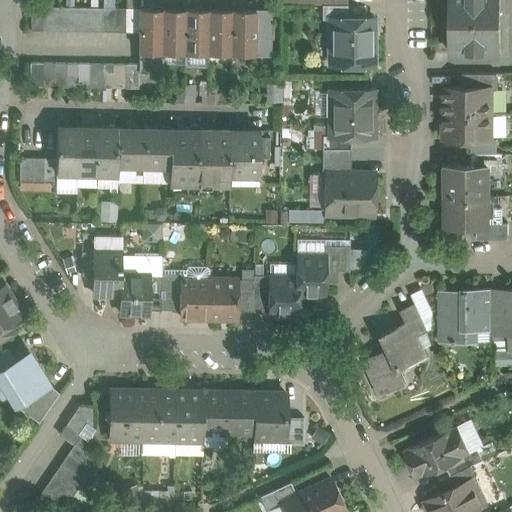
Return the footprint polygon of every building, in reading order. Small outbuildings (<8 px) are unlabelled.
[(499,0),(451,0),(451,52),(499,52),(499,0)] [(334,4),(322,4),(322,18),(330,18),(330,16),(347,16),(347,4),(334,4)] [(43,6),(31,5),(30,29),(43,30),(43,6)] [(55,6),(43,6),(43,30),(55,30),(55,6)] [(67,6),(55,6),(55,30),(67,30),(67,6)] [(79,6),(67,6),(67,30),(78,30),(79,6)] [(91,7),(79,6),(78,30),(90,30),(91,7)] [(103,7),(91,7),(90,30),(102,31),(103,7)] [(115,7),(103,7),(102,31),(114,31),(115,7)] [(126,7),(115,7),(114,31),(126,31),(126,7)] [(139,7),(126,7),(126,31),(139,31),(139,7)] [(162,8),(141,7),(140,7),(139,7),(139,31),(138,51),(162,52),(163,7),(162,7),(162,8)] [(185,8),(163,8),(163,7),(162,52),(185,52),(186,8),(185,8)] [(208,8),(186,8),(186,7),(186,8),(185,52),(208,52),(209,8),(208,8)] [(231,9),(209,8),(208,52),(231,53),(232,8),(231,8),(231,9)] [(255,9),(254,9),(232,9),(232,8),(231,53),(269,53),(269,9),(255,9)] [(373,15),(347,16),(330,16),(330,18),(330,36),(331,36),(332,64),(372,63),(372,45),(374,45),(373,15)] [(162,52),(138,51),(138,63),(138,70),(153,70),(153,67),(161,67),(162,52)] [(185,52),(162,52),(161,67),(185,68),(185,52)] [(42,62),(30,62),(30,85),(42,86),(42,62)] [(54,62),(42,62),(42,86),(53,86),(54,62)] [(66,62),(54,62),(53,86),(65,86),(66,86),(66,62)] [(78,62),(66,62),(66,86),(77,86),(78,86),(78,62)] [(90,62),(78,62),(78,86),(90,86),(90,62)] [(102,63),(90,62),(90,86),(90,87),(102,87),(102,63)] [(114,63),(102,63),(102,87),(114,87),(114,63)] [(126,63),(114,63),(114,87),(125,87),(126,63)] [(138,63),(126,63),(125,87),(138,87),(138,70),(138,63)] [(497,72),(462,72),(462,86),(491,86),(492,87),(498,87),(497,72)] [(462,86),(443,86),(443,112),(491,112),(492,87),(491,86),(462,86)] [(318,115),(330,114),(331,114),(331,87),(317,88),(318,115)] [(372,87),(331,87),(331,114),(330,114),(330,134),(330,135),(350,135),(373,135),(373,106),(372,106),(372,87)] [(491,112),(443,112),(443,138),(471,138),(491,138),(491,137),(491,112)] [(77,126),(57,126),(56,157),(56,171),(77,171),(77,126)] [(97,127),(77,126),(77,171),(97,172),(97,127)] [(117,127),(97,127),(97,172),(118,172),(118,163),(117,163),(117,127)] [(144,128),(117,127),(117,163),(118,163),(143,163),(144,128)] [(170,128),(144,128),(143,163),(169,164),(170,128)] [(200,128),(170,128),(169,164),(169,182),(169,184),(171,184),(171,181),(199,182),(200,128)] [(230,129),(200,128),(199,182),(229,182),(230,173),(229,173),(230,129)] [(260,129),(230,129),(229,173),(230,173),(259,173),(259,157),(269,157),(269,136),(260,136),(260,129)] [(350,135),(330,135),(330,134),(322,134),(322,147),(350,147),(350,135)] [(491,138),(471,138),(471,152),(497,152),(497,137),(491,137),(491,138)] [(350,147),(322,147),(322,172),(326,172),(326,171),(351,172),(350,147)] [(497,152),(471,152),(471,164),(488,164),(488,169),(502,169),(503,152),(497,152)] [(32,156),(20,156),(19,181),(32,181),(32,156)] [(44,157),(32,156),(32,181),(44,181),(44,157)] [(56,157),(44,157),(44,181),(56,182),(56,171),(56,157)] [(118,163),(118,172),(117,181),(143,181),(143,163),(118,163)] [(143,163),(143,181),(169,182),(169,164),(143,163)] [(471,164),(446,164),(446,194),(488,194),(488,169),(488,164),(471,164)] [(77,171),(76,192),(96,192),(97,172),(77,171)] [(351,172),(326,171),(326,172),(325,212),(374,213),(375,172),(351,172)] [(97,172),(96,192),(116,192),(117,181),(118,172),(97,172)] [(32,181),(19,181),(19,193),(56,194),(56,182),(44,181),(32,181)] [(488,194),(446,194),(446,223),(476,223),(488,223),(488,222),(502,222),(502,208),(488,208),(488,194)] [(322,219),(322,207),(289,205),(288,218),(322,219)] [(145,237),(156,237),(156,222),(144,222),(145,237)] [(502,222),(488,222),(488,223),(476,223),(476,238),(508,238),(508,222),(502,222)] [(325,237),(297,236),(297,254),(325,254),(325,245),(325,237)] [(122,240),(94,239),(94,251),(122,251),(122,240)] [(338,245),(325,245),(325,254),(326,254),(325,281),(338,282),(338,269),(338,245)] [(350,245),(338,245),(338,269),(349,269),(350,245)] [(94,251),(82,251),(82,275),(94,275),(94,251)] [(122,251),(94,251),(94,275),(94,293),(120,293),(121,273),(122,259),(122,251)] [(325,254),(297,254),(297,275),(297,294),(298,294),(325,294),(325,281),(326,254),(325,254)] [(162,259),(122,259),(121,273),(150,273),(161,274),(161,273),(161,268),(162,259)] [(187,268),(186,277),(182,277),(181,277),(181,309),(181,317),(209,317),(209,278),(209,269),(207,266),(189,265),(187,268)] [(161,268),(161,273),(183,273),(182,277),(186,277),(187,268),(161,268)] [(150,273),(121,273),(120,293),(120,313),(149,313),(149,309),(150,273)] [(161,274),(150,273),(149,309),(161,310),(161,309),(161,308),(161,274)] [(183,273),(161,273),(161,274),(161,308),(161,309),(181,309),(181,277),(182,277),(183,273)] [(269,275),(253,274),(253,278),(253,310),(269,310),(269,275)] [(297,275),(269,275),(269,310),(269,314),(297,315),(298,294),(297,294),(297,275)] [(237,278),(209,278),(209,317),(237,318),(237,310),(237,278)] [(253,278),(237,278),(237,310),(253,310),(253,278)] [(0,286),(0,338),(12,331),(7,323),(22,313),(4,284),(0,286)] [(491,288),(463,288),(463,292),(441,292),(441,340),(453,340),(452,341),(456,341),(456,340),(472,340),(472,328),(491,328),(491,288)] [(507,288),(491,288),(491,328),(491,333),(507,333),(507,288)] [(415,303),(425,324),(437,318),(425,293),(413,298),(415,303)] [(425,324),(415,303),(402,309),(408,321),(410,320),(416,332),(426,327),(425,324)] [(408,321),(379,334),(386,349),(363,359),(379,393),(403,381),(397,367),(425,354),(423,349),(416,332),(410,320),(408,321)] [(423,349),(434,344),(426,327),(416,332),(423,349)] [(472,340),(491,340),(491,333),(491,328),(472,328),(472,340)] [(491,340),(491,355),(511,354),(511,332),(507,333),(491,333),(491,340)] [(8,348),(0,353),(0,367),(14,358),(8,348)] [(14,358),(0,367),(0,380),(1,382),(0,382),(0,392),(3,397),(8,394),(15,405),(49,384),(49,383),(42,372),(44,371),(36,360),(35,361),(28,350),(14,358)] [(49,384),(15,405),(39,421),(59,392),(49,383),(49,384)] [(143,390),(109,390),(109,408),(104,413),(109,419),(108,437),(143,437),(143,390)] [(175,391),(143,390),(143,437),(175,437),(175,391)] [(204,391),(175,391),(175,437),(203,437),(203,429),(204,391)] [(254,392),(204,391),(203,429),(228,430),(253,430),(254,392)] [(286,393),(254,392),(253,430),(253,436),(284,437),(285,437),(286,416),(286,393)] [(95,405),(79,405),(65,424),(80,434),(85,427),(95,427),(95,405)] [(303,416),(286,416),(285,437),(284,437),(284,442),(293,442),(303,442),(303,416)] [(458,425),(470,451),(477,448),(482,445),(471,419),(458,425)] [(58,431),(75,443),(81,435),(80,434),(65,424),(64,423),(58,431)] [(458,425),(403,450),(416,477),(445,463),(470,452),(470,451),(458,425)] [(228,430),(203,429),(203,437),(203,451),(228,451),(228,430)] [(284,437),(253,436),(253,456),(293,457),(293,442),(284,442),(284,437)] [(143,437),(143,457),(174,458),(175,437),(143,437)] [(203,437),(175,437),(174,458),(203,458),(203,451),(203,437)] [(75,443),(68,452),(91,468),(98,459),(75,443)] [(470,452),(445,463),(450,474),(471,465),(483,459),(477,448),(470,451),(470,452)] [(91,468),(68,452),(61,462),(84,478),(91,468)] [(84,478),(61,462),(52,475),(75,491),(84,478)] [(450,474),(438,480),(443,491),(469,479),(469,480),(473,478),(476,477),(471,465),(450,474)] [(75,491),(52,475),(35,500),(68,501),(75,491)] [(296,494),(283,500),(284,502),(288,511),(340,511),(345,510),(331,478),(296,494)] [(443,491),(426,499),(432,511),(468,511),(485,504),(473,478),(469,480),(469,479),(443,491)] [(290,482),(260,495),(267,509),(268,509),(284,502),(283,500),(296,494),(290,482)] [(288,511),(284,502),(268,509),(268,511),(288,511)]
